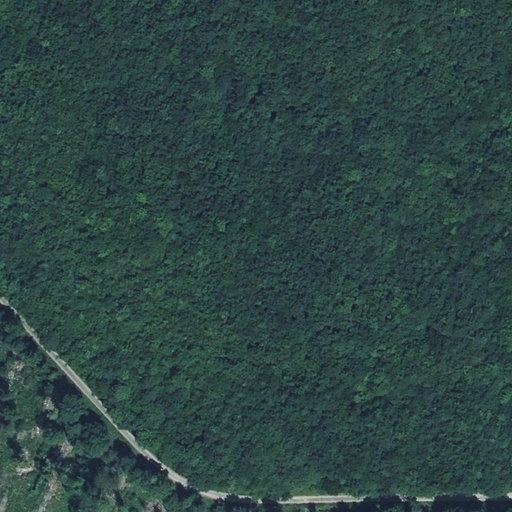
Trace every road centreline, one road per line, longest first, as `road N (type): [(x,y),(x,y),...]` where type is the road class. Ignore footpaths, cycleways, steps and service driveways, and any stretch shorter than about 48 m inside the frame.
road 1 (track): [(511,494),(304,501),(196,493),(0,296)]
road 2 (track): [(126,427),(69,422),(0,450)]
